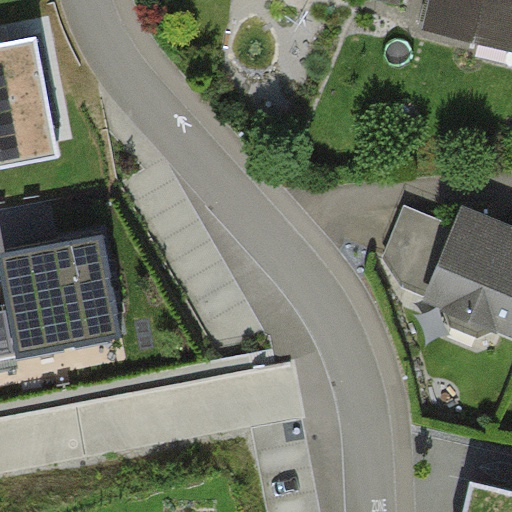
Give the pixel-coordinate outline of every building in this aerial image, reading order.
[(511,0),(440,0),(435,24),(511,42),(511,0)] [(0,167),(59,156),(36,37),(0,43),(0,167)] [(511,233),(470,215),(463,231),(406,207),(385,256),(414,289),(511,331),(511,233)] [(103,232),(0,251),(0,263),(5,289),(0,289),(0,360),(123,338),(103,232)] [(511,511),(511,476),(472,467),(460,511),(511,511)]
